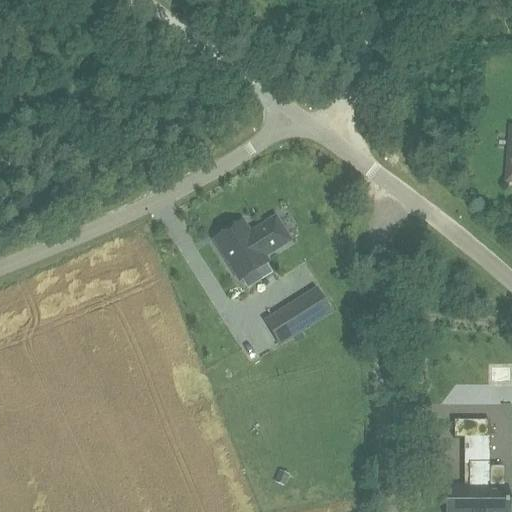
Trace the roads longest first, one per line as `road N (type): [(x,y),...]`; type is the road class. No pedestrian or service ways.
road 1 (unclassified): [(0,264),(123,218),(301,121)]
road 2 (track): [(393,511),(373,234),(390,185)]
road 3 (unclassified): [(511,285),(326,137)]
road 4 (unclassified): [(301,121),(140,0)]
road 5 (track): [(368,0),(352,96),(326,137)]
